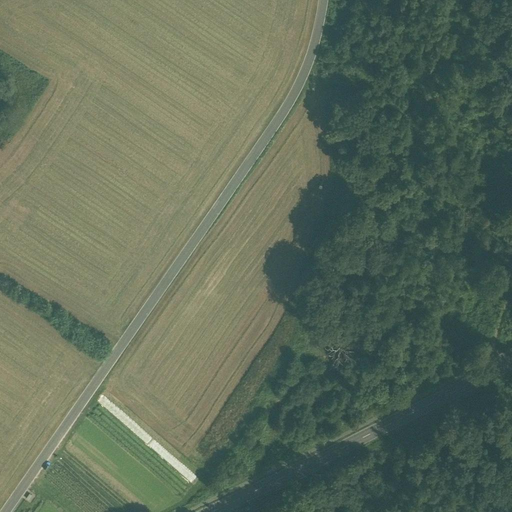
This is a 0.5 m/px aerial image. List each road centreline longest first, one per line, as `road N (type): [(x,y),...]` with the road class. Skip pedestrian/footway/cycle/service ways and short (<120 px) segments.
road 1 (residential): [(321,0),(314,42),(284,109),(4,511)]
road 2 (secondary): [(511,362),(208,511)]
road 3 (track): [(373,511),(423,423),(418,396)]
